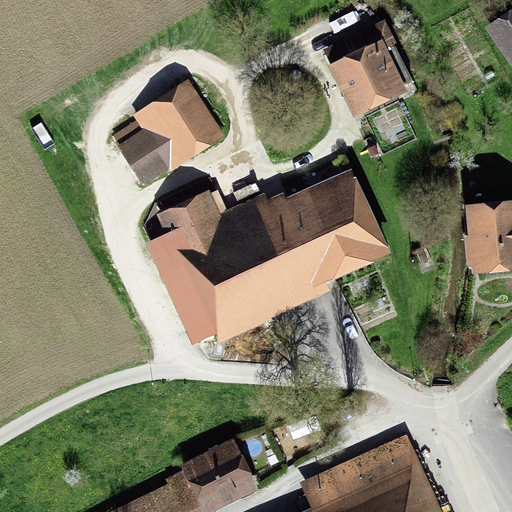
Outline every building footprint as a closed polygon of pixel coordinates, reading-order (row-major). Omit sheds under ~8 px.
[(511,18),(497,29),(511,50),(511,18)] [(381,29),(335,49),(363,111),(409,91),(381,29)] [(144,133),(119,148),(143,188),(225,138),(192,84),(135,119),(144,133)] [(172,241),(154,250),(191,330),(374,246),(348,189),(280,221),(270,199),(229,218),(219,195),(163,221),(172,241)] [(511,200),(468,205),(474,269),(511,264),(511,200)] [(169,483),(183,511),(208,511),(260,486),(234,434),(181,460),(188,474),(169,483)] [(321,511),(441,511),(412,444),(311,488),(321,511)] [(183,511),(169,483),(111,511),(183,511)]
